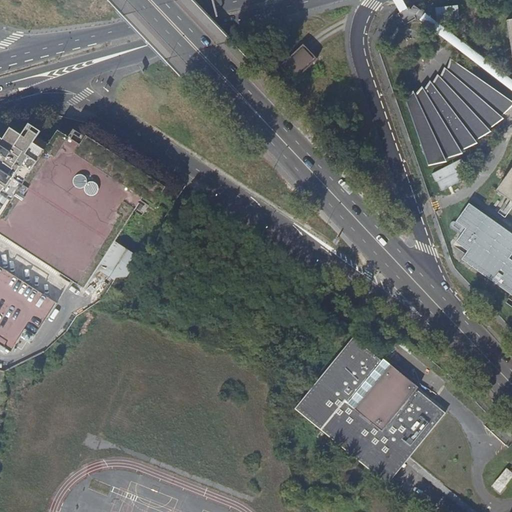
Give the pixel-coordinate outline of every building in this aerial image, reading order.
[(459,18),(458,6),(436,8),(438,20),(459,18)] [(511,19),(503,21),(511,76),(511,75),(511,19)] [(296,77),(317,57),(303,43),(282,63),(296,77)] [(320,60),(317,57),(296,77),(299,80),(320,60)] [(498,125),(496,121),(504,111),(511,102),(457,64),(445,76),(438,83),(474,141),(480,135),(484,136),(490,136),(497,133),(499,131),(498,125)] [(474,141),(438,83),(407,102),(429,165),(474,141)] [(0,192),(1,191),(13,199),(0,217),(0,233),(85,287),(143,198),(154,204),(165,186),(86,135),(80,144),(58,130),(48,144),(37,137),(40,131),(28,124),(21,135),(10,128),(2,139),(0,137),(0,192)] [(462,159),(432,174),(436,181),(466,167),(462,159)] [(511,164),(496,186),(508,204),(511,206),(511,164)] [(511,259),(511,235),(469,206),(457,224),(466,232),(457,243),(468,253),(463,262),(511,298),(511,261),(511,259)] [(0,343),(12,351),(26,329),(36,335),(57,301),(0,264),(0,343)] [(62,327),(57,335),(60,337),(66,330),(62,327)] [(406,462),(410,457),(445,413),(431,401),(432,399),(371,348),(369,350),(352,336),(351,337),(353,339),(297,408),(388,483),(406,462)] [(476,511),(410,457),(406,462),(467,511),(476,511)] [(511,476),(511,471),(507,468),(498,478),(506,484),(511,476)]
